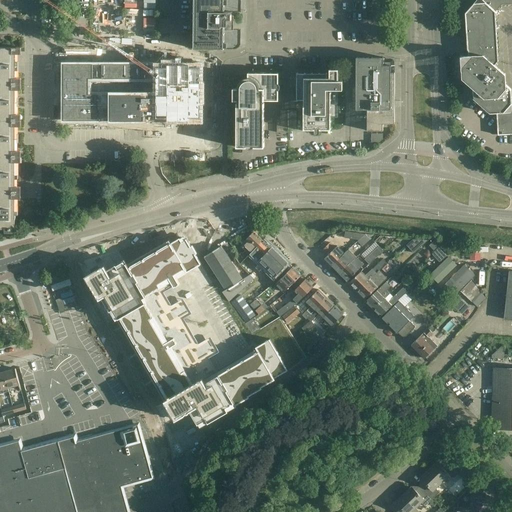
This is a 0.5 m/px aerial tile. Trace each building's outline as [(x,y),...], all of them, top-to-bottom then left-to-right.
[(194,0),(194,49),(207,49),(224,49),(224,28),(231,28),(231,12),(225,12),(224,0),(194,0)] [(465,18),(467,42),(468,56),(460,56),(462,79),(473,89),(473,99),(490,114),(497,113),(498,135),(511,134),(511,89),(507,85),(506,75),(495,66),(499,62),(495,12),(502,5),(511,4),(511,0),(477,0),(469,15),(465,18)] [(0,228),(9,229),(9,230),(12,230),(12,229),(16,229),(16,195),(16,190),(16,159),(16,154),(16,123),(16,118),(16,86),(17,82),(16,82),(16,50),(17,50),(17,47),(0,47),(0,228)] [(356,57),(356,81),(356,110),(367,110),(367,131),(383,131),(383,127),(391,127),(391,124),(394,124),(395,65),(394,66),(394,62),(394,61),(393,59),(391,59),(384,59),(384,58),(356,57)] [(201,63),(64,63),(64,120),(99,120),(99,116),(111,116),(111,120),(180,120),(180,113),(201,113),(201,63)] [(316,134),(317,135),(319,134),(320,133),(320,132),(320,129),(331,129),(331,118),(338,118),(338,90),(343,90),(343,81),(338,81),(338,73),(338,71),(336,70),(334,70),(334,69),(330,69),(329,77),(327,77),(327,73),(297,73),(297,100),(304,100),(304,129),(315,130),(315,132),(315,133),(316,134)] [(248,149),(250,149),(252,149),(254,147),(264,147),(264,101),(279,101),(279,91),(280,89),(280,87),(280,85),(279,83),(279,73),(248,73),(248,74),(245,74),(241,76),(238,78),(236,81),(234,84),(234,88),(233,88),(233,101),(237,101),(237,147),(247,147),(248,149)] [(289,129),(289,111),(281,111),(281,120),(277,120),(277,133),(289,133),(289,129)] [(240,246),(245,250),(243,253),(241,252),(235,258),(238,262),(240,264),(244,260),(244,261),(251,253),(264,239),(255,230),(240,246)] [(336,239),(345,237),(345,238),(355,239),(346,248),(347,250),(348,249),(349,250),(352,247),(358,241),(365,235),(346,232),(334,235),(336,239)] [(370,240),(365,235),(358,241),(363,247),(370,240)] [(386,237),(381,236),(374,242),(377,245),(386,237)] [(105,265),(90,273),(93,278),(91,279),(94,283),(91,285),(100,300),(103,298),(108,307),(109,306),(111,309),(109,309),(110,310),(111,310),(116,319),(115,319),(116,320),(117,319),(170,411),(176,407),(181,416),(191,410),(198,423),(199,423),(206,418),(208,422),(228,410),(236,406),(237,406),(236,404),(241,402),(241,401),(248,397),(249,397),(250,397),(249,396),(254,393),(254,392),(261,388),(262,388),(262,387),(267,384),(267,383),(274,379),(275,379),(275,378),(280,375),(279,374),(287,370),(288,370),(270,339),(256,347),(256,349),(217,372),(209,358),(219,352),(211,337),(199,344),(184,319),(192,314),(183,299),(171,306),(164,292),(174,287),(180,284),(177,279),(187,273),(186,272),(197,266),(200,264),(201,264),(196,254),(196,253),(192,246),(191,247),(187,238),(186,239),(186,240),(182,242),(180,238),(171,243),(170,241),(169,240),(168,241),(165,243),(165,242),(164,243),(164,244),(156,248),(155,248),(155,249),(151,251),(151,250),(150,251),(150,252),(143,256),(142,256),(141,256),(141,257),(138,258),(137,259),(129,264),(129,263),(128,264),(127,263),(126,263),(126,264),(119,268),(116,264),(108,269),(105,265)] [(264,239),(251,253),(258,261),(272,247),(264,239)] [(429,241),(413,239),(407,245),(415,254),(429,241)] [(432,252),(433,253),(439,247),(434,241),(429,245),(434,251),(432,252)] [(325,258),(331,265),(344,253),(339,248),(337,250),(330,243),(322,250),(328,256),(325,258)] [(243,279),(221,246),(205,257),(226,290),(222,292),(229,302),(254,279),(250,275),(243,279)] [(272,247),(258,261),(266,268),(280,254),(272,246),(272,247)] [(379,246),(373,252),(365,259),(364,260),(369,264),(383,251),(379,246)] [(447,256),(439,247),(433,253),(432,254),(439,262),(441,261),(447,256)] [(356,257),(349,250),(348,249),(347,250),(344,253),(331,265),(339,273),(345,267),(352,260),(356,257)] [(280,254),(266,268),(275,276),(288,262),(280,254)] [(364,265),(356,257),(352,260),(345,267),(339,273),(347,281),(364,265)] [(449,257),(430,276),(438,283),(456,265),(449,257)] [(387,264),(383,259),(373,269),(366,275),(361,271),(349,283),(357,291),(379,271),(387,264)] [(461,270),(441,291),(451,301),(471,280),(475,277),(464,266),(461,270)] [(293,267),(286,274),(276,284),(284,292),(290,287),(301,275),(293,267)] [(387,279),(379,271),(357,291),(365,299),(387,279)] [(305,279),(304,281),(294,291),(289,295),(293,299),(286,305),(277,312),(280,317),(297,304),(302,299),(313,287),(305,279)] [(484,303),(493,293),(477,279),(468,288),(484,303)] [(391,286),(387,281),(365,301),(372,308),(384,298),(385,299),(390,294),(387,291),(391,286)] [(407,292),(403,288),(395,295),(394,295),(392,297),(390,294),(385,299),(384,298),(372,308),(381,316),(388,309),(407,292)] [(318,290),(311,297),(307,302),(311,306),(302,315),(306,319),(326,297),(318,290)] [(240,295),(230,303),(245,323),(254,316),(240,295)] [(458,296),(451,304),(462,315),(469,307),(458,296)] [(335,306),(326,297),(306,319),(309,322),(302,328),(306,335),(309,332),(308,330),(314,324),(312,322),(319,314),(321,316),(320,317),(322,319),(335,306)] [(399,301),(382,318),(398,333),(404,339),(416,327),(410,321),(414,316),(399,301)] [(265,310),(262,306),(256,311),(260,315),(265,310)] [(294,306),(282,317),(287,323),(300,313),(294,306)] [(343,314),(335,306),(322,319),(323,320),(325,319),(332,326),(343,314)] [(455,325),(447,333),(453,338),(461,330),(455,325)] [(258,326),(250,331),(252,334),(260,329),(258,326)] [(427,328),(411,345),(425,359),(432,352),(437,346),(429,337),(432,333),(427,328)] [(321,345),(327,339),(323,335),(317,341),(321,345)] [(15,368),(3,372),(8,388),(15,386),(16,389),(21,388),(15,368)] [(511,368),(493,369),(493,399),(511,399),(511,368)] [(9,391),(8,388),(3,372),(0,372),(0,389),(2,389),(3,393),(9,391)] [(511,399),(493,399),(492,429),(511,429),(511,399)] [(25,403),(13,407),(15,413),(26,410),(25,403)] [(15,413),(13,407),(1,410),(3,416),(15,413)] [(136,425),(60,446),(59,441),(52,443),(54,448),(34,453),(33,448),(22,451),(21,448),(19,449),(18,447),(0,451),(0,511),(128,511),(122,487),(150,479),(152,476),(139,427),(136,425)] [(458,474),(446,461),(441,466),(437,462),(429,471),(441,483),(449,475),(453,479),(458,474)] [(441,483),(429,471),(420,479),(424,482),(420,487),(432,500),(439,492),(435,488),(441,483)] [(432,500),(420,487),(415,491),(412,487),(403,495),(415,508),(421,502),(425,506),(432,500)] [(410,511),(415,508),(403,495),(395,503),(395,504),(393,506),(392,505),(389,507),(393,511),(410,511)]
